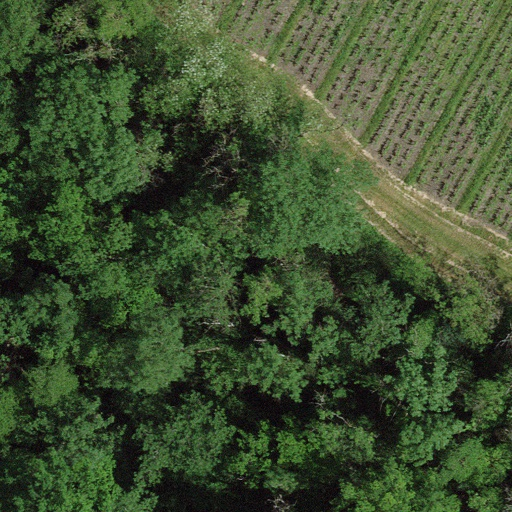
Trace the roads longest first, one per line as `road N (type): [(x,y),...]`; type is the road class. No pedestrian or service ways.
road 1 (track): [(511,277),(407,225),(355,185),(292,117)]
road 2 (track): [(292,117),(165,0)]
